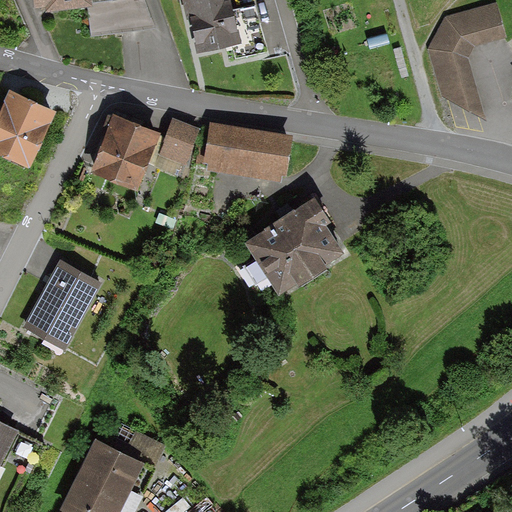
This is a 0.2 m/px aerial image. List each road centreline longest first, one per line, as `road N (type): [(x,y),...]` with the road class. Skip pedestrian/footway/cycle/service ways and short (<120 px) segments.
road 1 (residential): [(100,84),(511,161)]
road 2 (residential): [(100,84),(0,290)]
road 3 (secondary): [(511,433),(396,511)]
